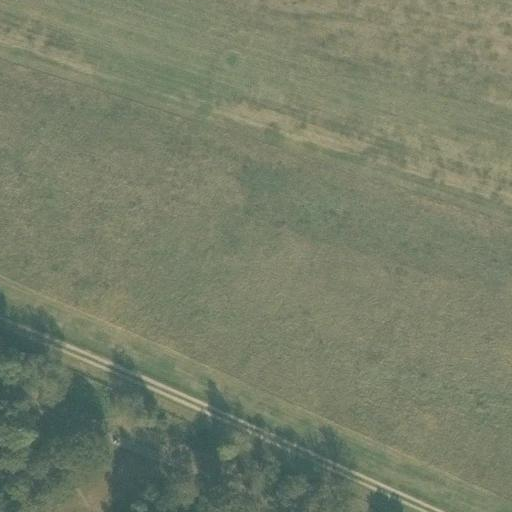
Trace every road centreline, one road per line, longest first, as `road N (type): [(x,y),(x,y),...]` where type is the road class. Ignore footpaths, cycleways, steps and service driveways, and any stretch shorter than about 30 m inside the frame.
road 1 (track): [(0,323),(429,511)]
road 2 (track): [(78,423),(288,511)]
